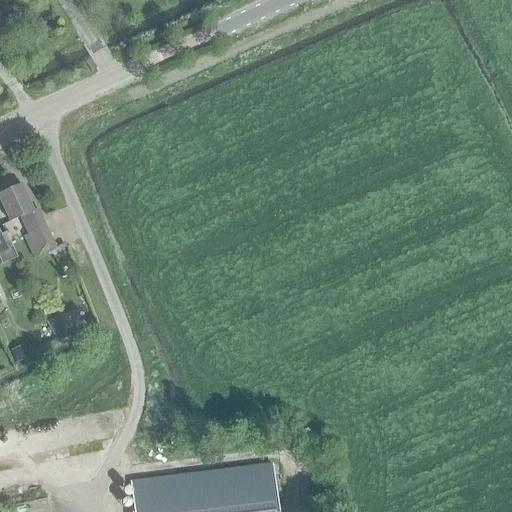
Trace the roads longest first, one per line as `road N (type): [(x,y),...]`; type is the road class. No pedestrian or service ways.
road 1 (tertiary): [(0,130),(288,0)]
road 2 (track): [(109,466),(279,453),(289,460),(295,511)]
